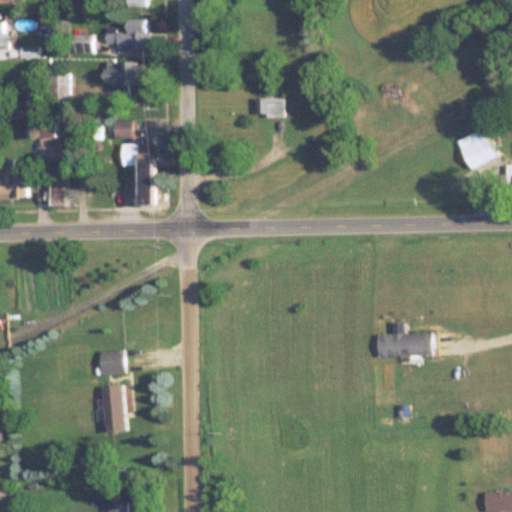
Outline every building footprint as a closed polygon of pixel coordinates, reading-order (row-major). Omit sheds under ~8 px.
[(149,47),(149,18),(127,18),(127,29),(106,29),(106,47),(149,47)] [(92,51),(92,34),(69,34),(69,51),(92,51)] [(147,83),(147,60),(106,60),(106,83),(147,83)] [(69,102),(69,72),(50,72),(50,102),(69,102)] [(55,113),(46,113),(46,81),(27,81),(27,136),(55,136),(55,113)] [(282,117),(282,96),(256,96),(256,117),(282,117)] [(140,203),(156,203),(155,134),(132,134),(132,118),(115,118),(115,139),(122,138),(122,165),(139,165),(140,203)] [(456,139),(469,168),(495,157),(487,136),(494,133),(490,124),(456,139)] [(0,159),(0,198),(27,198),(27,175),(13,175),(13,159),(0,159)] [(65,205),(65,170),(51,170),(51,205),(65,205)] [(101,374),(125,374),(125,350),(101,350),(101,374)] [(106,432),(126,431),(123,384),(103,385),(106,432)] [(511,490),(485,491),(485,511),(511,510),(511,490)] [(128,511),(128,500),(109,500),(109,511),(128,511)]
